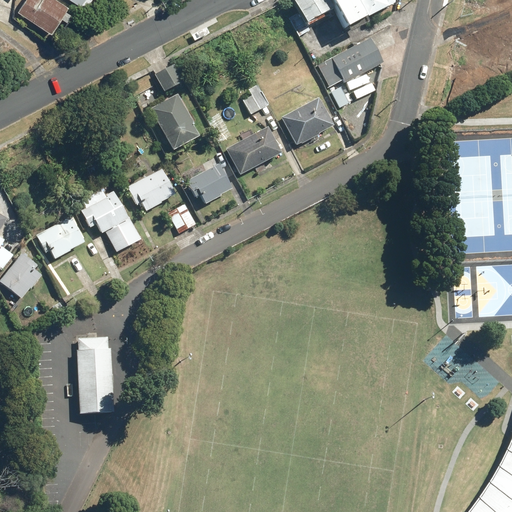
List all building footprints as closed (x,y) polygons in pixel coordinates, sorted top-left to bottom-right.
[(23,0),(16,11),(49,32),(66,6),(57,0),(23,0)] [(328,0),(290,0),(304,25),(333,9),(328,0)] [(353,0),(328,0),(333,9),(344,29),(363,19),(353,0)] [(385,8),(381,0),(355,0),(365,19),(385,8)] [(381,0),(385,8),(391,5),(392,0),(381,0)] [(511,0),(491,0),(490,4),(500,6),(499,11),(510,13),(511,8),(511,0)] [(509,39),(482,33),(475,65),(502,71),(509,39)] [(343,83),(382,63),(369,38),(330,59),(329,58),(316,65),(328,87),(329,87),(332,93),(345,87),(343,83)] [(162,93),(182,84),(173,65),(153,75),(162,93)] [(160,98),(154,86),(146,91),(152,102),(160,98)] [(257,129),(275,120),(259,90),(241,100),(257,129)] [(171,151),(197,137),(175,95),(149,109),(171,151)] [(294,146),(332,127),(317,98),(279,118),(294,146)] [(238,175),(280,154),(266,127),(224,149),(238,175)] [(218,195),(230,189),(217,164),(184,181),(194,199),(198,196),(203,205),(219,196),(218,195)] [(159,203),(174,195),(161,170),(126,188),(135,206),(140,203),(144,211),(160,203),(159,203)] [(115,252),(139,240),(127,217),(126,218),(112,191),(103,196),(104,198),(80,211),(89,228),(96,225),(100,234),(104,232),(115,252)] [(178,234),(195,225),(184,204),(166,213),(178,234)] [(69,251),(83,243),(69,217),(35,235),(44,253),(49,251),(54,260),(69,251)] [(0,248),(0,269),(1,270),(12,255),(1,247),(0,248)] [(0,279),(0,283),(20,299),(28,289),(29,289),(40,276),(32,270),(36,266),(20,254),(0,279)] [(106,336),(75,338),(79,414),(95,413),(110,412),(106,336)] [(511,511),(511,438),(499,466),(479,497),(467,511),(511,511)]
